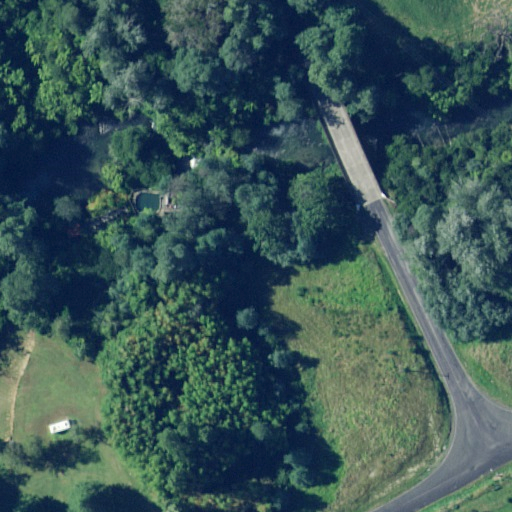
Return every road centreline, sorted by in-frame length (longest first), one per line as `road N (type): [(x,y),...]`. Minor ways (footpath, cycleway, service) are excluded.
road 1 (tertiary): [(490,457),(278,0)]
road 2 (unclassified): [(490,457),(377,511)]
